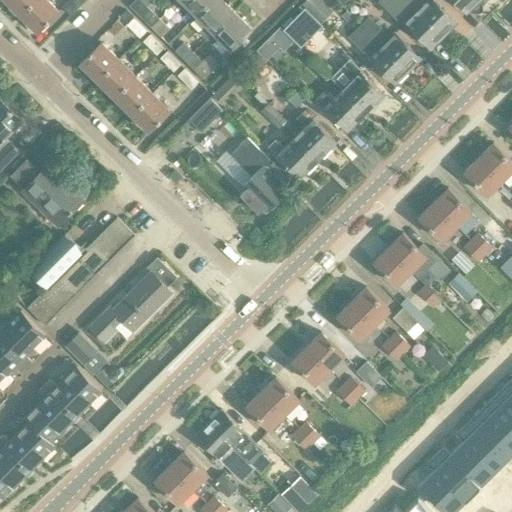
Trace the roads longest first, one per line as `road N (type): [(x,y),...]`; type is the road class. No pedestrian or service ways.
road 1 (tertiary): [(264,296),(511,51)]
road 2 (residential): [(264,296),(43,82)]
road 3 (tertiary): [(49,511),(264,296)]
